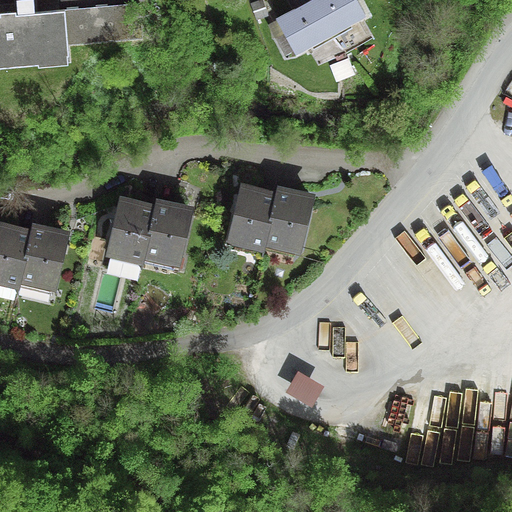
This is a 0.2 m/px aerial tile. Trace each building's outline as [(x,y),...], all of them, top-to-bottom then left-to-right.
[(362,15),(353,0),(311,0),(310,1),(327,34),(362,15)] [(327,34),(310,1),(276,20),(294,52),(327,34)] [(0,11),(0,68),(36,65),(36,58),(67,56),(66,45),(140,39),(137,4),(14,14),(14,11),(0,11)] [(274,195),(273,195),(242,188),(240,197),(238,197),(234,199),(232,211),(234,214),(236,215),(230,239),(263,246),(265,240),(263,240),(274,195)] [(307,197),(306,196),(274,189),(273,195),(274,195),(263,240),(265,240),(295,248),(301,224),(303,224),(306,222),(309,210),(307,207),(305,206),(307,197)] [(153,208),(152,208),(121,201),(119,210),(117,210),(113,212),(111,224),(115,228),(109,251),(142,259),(144,253),(142,253),(153,208)] [(153,208),(142,253),(144,253),(174,260),(180,236),(182,237),(185,235),(188,223),(186,219),(184,219),(186,209),(153,202),(152,208),(153,208)] [(29,232),(28,232),(0,225),(0,297),(8,299),(14,293),(16,283),(18,283),(20,277),(18,277),(29,232)] [(60,243),(62,234),(29,226),(28,232),(29,232),(18,277),(20,277),(50,285),(56,261),(58,261),(61,259),(64,247),(62,244),(60,243)]
